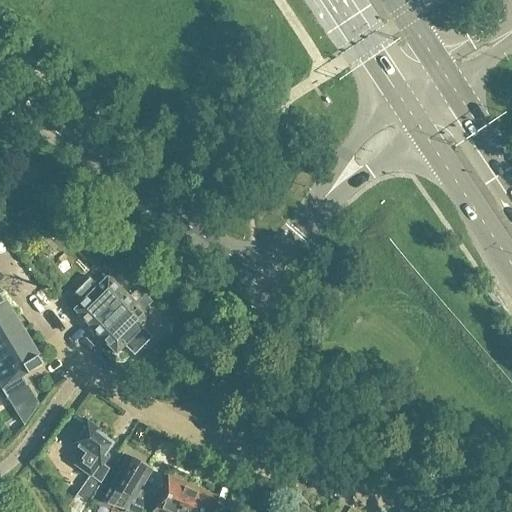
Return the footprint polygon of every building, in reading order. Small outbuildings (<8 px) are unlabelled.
[(164,280),(153,290),(163,301),(178,288),(180,285),(170,275),(164,280)] [(109,276),(74,310),(95,332),(100,338),(141,298),(138,295),(132,300),(130,298),(122,289),(109,276)] [(141,298),(100,338),(116,354),(124,345),(133,355),(152,337),(143,328),(151,320),(142,311),(151,302),(141,292),(139,294),(138,295),(141,298)] [(0,325),(16,316),(7,302),(5,303),(0,295),(0,325)] [(0,359),(31,341),(16,316),(0,325),(0,359)] [(0,359),(0,375),(5,384),(0,387),(7,399),(29,386),(23,377),(42,365),(37,356),(40,355),(31,341),(0,359)] [(100,463),(113,444),(87,425),(73,445),(83,451),(74,465),(89,475),(75,495),(86,503),(109,469),(100,463)] [(153,470),(151,468),(133,457),(131,460),(128,458),(101,502),(127,510),(125,511),(143,511),(152,495),(142,489),(153,470)] [(181,511),(191,489),(181,484),(180,481),(174,479),(171,480),(168,479),(155,511),(157,511),(181,511)] [(225,511),(211,506),(214,498),(210,497),(210,494),(204,491),(202,493),(191,489),(181,511),(225,511)] [(68,505),(66,508),(68,511),(79,511),(86,503),(75,495),(68,505)]
